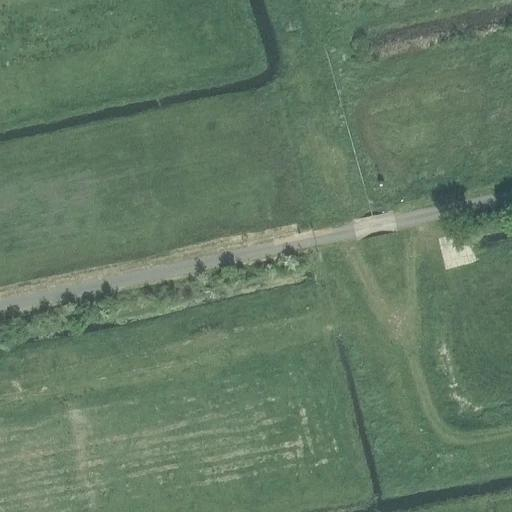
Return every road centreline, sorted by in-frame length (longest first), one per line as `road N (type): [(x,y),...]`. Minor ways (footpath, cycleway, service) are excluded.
road 1 (unclassified): [(0,307),(315,240)]
road 2 (track): [(347,233),(313,94),(309,0)]
